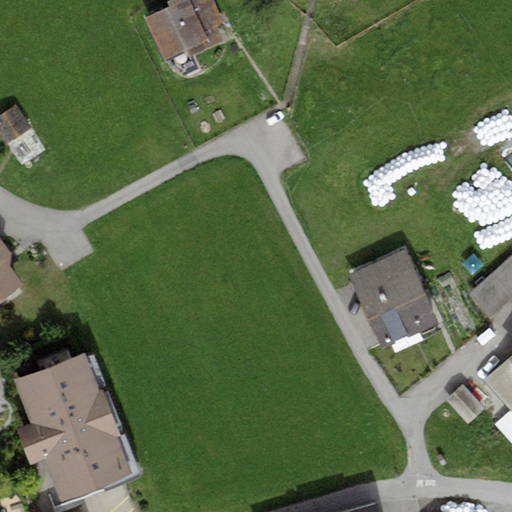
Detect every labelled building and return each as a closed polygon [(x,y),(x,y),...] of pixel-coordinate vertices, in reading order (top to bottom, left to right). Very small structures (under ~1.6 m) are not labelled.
[(207,0),(185,0),(143,20),(162,61),(223,33),(207,0)] [(15,112),(0,120),(0,136),(5,145),(27,132),(15,112)] [(404,252),(350,274),(381,348),(434,326),(404,252)] [(0,254),(0,304),(23,290),(0,254)] [(511,256),(470,293),(488,314),(511,294),(511,256)] [(83,355),(10,381),(27,428),(14,432),(25,463),(37,458),(53,501),(126,474),(83,355)] [(511,355),(481,383),(511,417),(511,355)] [(447,403),(469,426),(485,411),(463,388),(447,403)]
